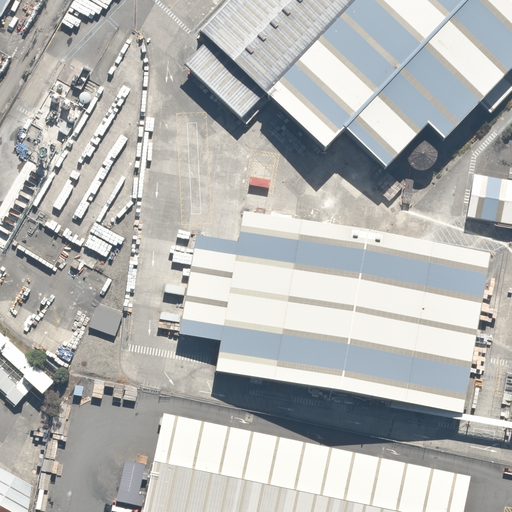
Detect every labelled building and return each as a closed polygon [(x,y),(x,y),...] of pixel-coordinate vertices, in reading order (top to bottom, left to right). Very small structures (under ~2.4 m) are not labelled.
[(0,0),(0,16),(3,18),(12,0),(0,0)] [(229,0),(203,28),(261,86),(342,0),(229,0)] [(511,75),(511,0),(342,0),(261,86),(326,148),(345,128),(388,169),(429,125),(449,143),(511,75)] [(269,100),(210,43),(183,70),(241,128),(269,100)] [(278,158),(255,153),(248,192),(270,196),(278,158)] [(139,197),(149,198),(152,176),(142,175),(139,197)] [(8,198),(23,206),(29,196),(32,198),(35,192),(13,179),(11,183),(16,186),(8,198)] [(511,190),(455,182),(447,230),(511,239),(511,190)] [(149,198),(139,197),(136,220),(146,221),(149,198)] [(222,219),(196,384),(443,423),(469,258),(222,219)] [(123,313),(98,304),(89,326),(114,336),(123,313)] [(0,414),(28,386),(0,358),(0,414)] [(143,511),(464,511),(472,476),(165,412),(143,511)] [(0,467),(0,511),(33,511),(45,493),(0,467)]
